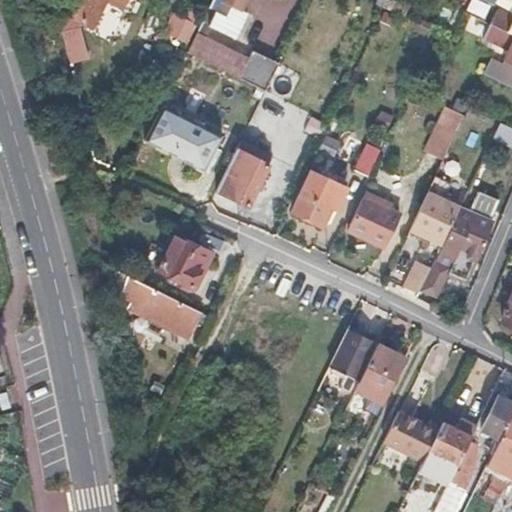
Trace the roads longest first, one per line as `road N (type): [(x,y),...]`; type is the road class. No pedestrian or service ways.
road 1 (residential): [(0,81),(39,208),(100,511)]
road 2 (residential): [(463,339),(259,241)]
road 3 (residential): [(511,220),(463,339)]
